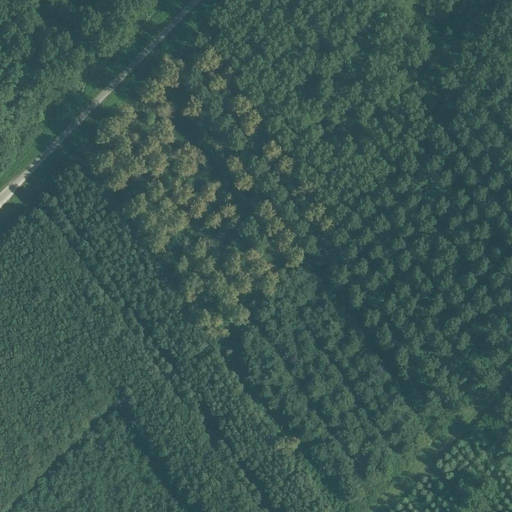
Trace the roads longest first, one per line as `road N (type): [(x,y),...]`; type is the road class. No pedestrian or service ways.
road 1 (unclassified): [(0,203),(198,0)]
road 2 (track): [(511,378),(379,511)]
